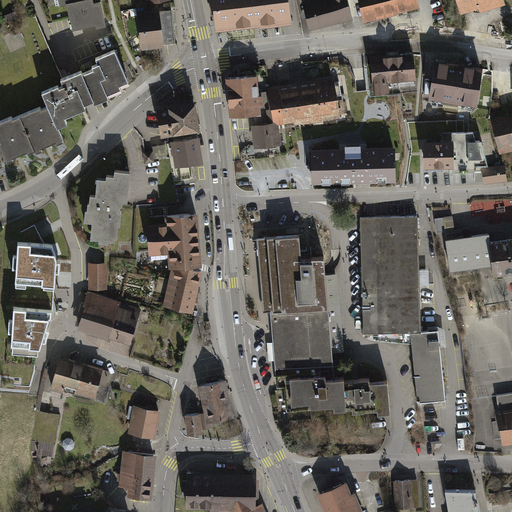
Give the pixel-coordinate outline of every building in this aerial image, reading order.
[(58,0),(60,7),(67,5),(73,30),(96,25),(97,28),(108,26),(102,2),(95,3),(95,1),(94,0),(58,0)] [(210,0),(213,14),(216,14),(218,31),(262,27),(262,29),(293,24),(290,0),(210,0)] [(319,0),(304,5),(310,28),(352,16),(346,0),(319,0)] [(416,0),(359,0),(364,19),(418,6),(416,0)] [(456,0),(462,15),(479,9),(480,13),(505,5),(503,0),(456,0)] [(145,10),(137,11),(143,50),(165,47),(164,44),(176,42),(175,26),(173,10),(160,11),(158,2),(147,5),(144,6),(145,10)] [(97,77),(104,94),(117,88),(116,85),(125,81),(112,50),(94,58),(96,63),(101,75),(97,77)] [(394,54),(396,81),(416,79),(413,52),(394,54)] [(388,82),(396,81),(394,54),(370,56),(374,93),(389,91),(388,82)] [(485,69),(436,60),(430,100),(477,108),(485,69)] [(101,75),(96,63),(89,66),(90,69),(80,74),(92,103),(106,97),(104,94),(97,77),(101,75)] [(88,104),(92,103),(80,74),(78,70),(75,72),(57,79),(59,83),(39,91),(44,104),(54,126),(63,122),(61,116),(88,104)] [(228,78),(231,115),(260,113),(259,105),(263,105),(262,95),(258,96),(256,75),(228,78)] [(331,82),(319,84),(323,115),(344,112),(342,100),(334,101),(331,82)] [(319,84),(269,90),(275,122),(277,122),(323,115),(319,84)] [(194,99),(175,103),(180,131),(199,128),(194,99)] [(180,131),(175,103),(155,106),(160,135),(180,131)] [(54,126),(44,104),(17,116),(33,152),(60,141),(54,126)] [(500,152),(511,148),(511,111),(490,117),(500,152)] [(0,151),(5,164),(33,152),(17,116),(0,122),(0,151)] [(256,136),(257,146),(277,144),(275,132),(279,132),(277,122),(275,122),(254,125),(256,136)] [(425,142),(426,166),(453,165),(454,172),(484,170),(486,180),(505,178),(503,167),(487,169),(486,164),(480,140),(476,141),(473,131),(452,132),(453,141),(425,142)] [(198,133),(169,140),(174,167),(179,166),(182,182),(195,180),(193,164),(204,161),(198,133)] [(153,150),(154,159),(167,157),(165,144),(152,146),(153,150)] [(312,150),(314,181),(395,178),(395,165),(394,148),(375,149),(361,149),(361,144),(346,144),(346,149),(312,150)] [(143,152),(144,163),(155,162),(154,159),(153,150),(143,152)] [(110,179),(93,177),(91,194),(83,193),(80,222),(87,223),(85,237),(113,241),(118,201),(123,202),(127,172),(111,170),(110,179)] [(162,189),(162,200),(178,201),(179,189),(162,189)] [(511,198),(474,199),(474,214),(497,214),(497,219),(511,219),(511,198)] [(174,264),(192,268),(192,266),(193,264),(200,263),(196,213),(167,215),(168,224),(148,226),(151,260),(174,258),(174,264)] [(411,341),(418,403),(444,399),(438,328),(431,329),(420,330),(419,284),(428,284),(428,269),(420,269),(419,249),(418,216),(361,217),(365,338),(411,341)] [(44,220),(35,225),(38,231),(47,226),(44,220)] [(493,264),(490,242),(488,233),(446,238),(450,269),(493,264)] [(301,258),(299,236),(257,240),(264,312),(272,311),(277,357),(278,373),(325,369),(325,374),(335,373),(333,357),(332,345),(343,344),(336,272),(325,273),(323,255),(301,258)] [(511,238),(490,242),(493,264),(494,273),(511,270),(511,238)] [(52,243),(18,242),(17,254),(13,254),(12,267),(16,268),(16,281),(17,281),(17,284),(26,284),(26,281),(45,282),(45,285),(54,286),(55,270),(59,270),(60,264),(60,259),(56,259),(57,256),(52,243)] [(106,260),(88,261),(89,287),(107,287),(106,260)] [(192,268),(174,264),(171,279),(174,280),(197,285),(200,270),(192,268)] [(191,310),(197,285),(174,280),(169,305),(191,310)] [(120,299),(86,289),(82,302),(84,303),(76,328),(107,337),(108,334),(130,342),(141,307),(119,301),(120,299)] [(51,308),(14,305),(13,318),(10,318),(9,331),(12,331),(11,343),(13,343),(39,345),(41,339),(45,339),(48,332),(49,328),(45,327),(48,315),(51,315),(51,308)] [(39,345),(13,343),(13,350),(38,352),(39,345)] [(72,358),(58,354),(50,386),(75,393),(75,391),(94,396),(97,382),(98,379),(101,368),(102,364),(82,359),(82,361),(72,358)] [(109,370),(101,368),(98,379),(97,382),(105,384),(109,370)] [(375,414),(390,412),(387,378),(371,379),(371,375),(360,376),(345,377),(344,372),(340,373),(335,373),(325,374),(325,369),(278,373),(279,383),(285,383),(287,407),(333,402),(333,407),(352,405),(353,408),(374,407),(375,414)] [(227,379),(198,385),(203,411),(199,412),(202,429),(212,427),(211,421),(234,416),(227,379)] [(511,393),(495,396),(501,445),(511,443),(511,393)] [(158,412),(135,407),(129,433),(153,437),(158,412)] [(34,453),(58,455),(62,412),(38,410),(34,453)] [(199,412),(185,415),(189,434),(203,432),(202,429),(199,412)] [(122,452),(121,470),(150,474),(152,455),(122,452)] [(148,492),(150,474),(121,470),(119,489),(148,492)] [(186,505),(221,506),(222,511),(264,511),(262,505),(254,507),(255,474),(187,471),(186,505)] [(416,479),(393,480),(394,509),(418,508),(416,479)] [(344,482),(316,493),(323,511),(355,511),(360,510),(351,489),(347,490),(344,482)] [(476,490),(445,489),(449,511),(480,511),(477,497),(477,494),(476,490)]
